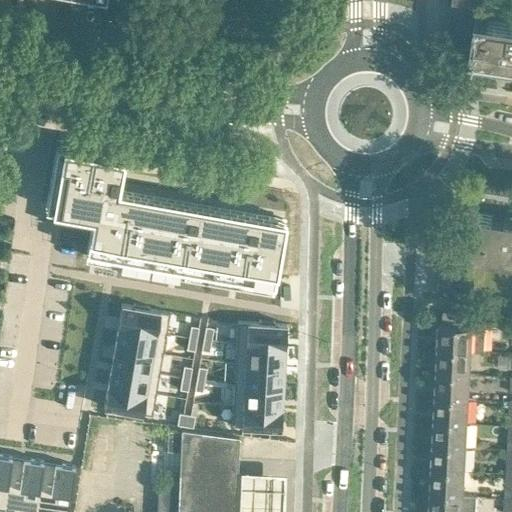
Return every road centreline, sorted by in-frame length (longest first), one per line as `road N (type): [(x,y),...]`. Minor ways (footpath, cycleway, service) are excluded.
road 1 (unknown): [(19,72),(7,170),(25,262),(47,303),(9,511)]
road 2 (secondary): [(351,165),(339,511)]
road 3 (secondary): [(368,511),(379,165)]
road 4 (residential): [(148,93),(160,110),(314,123)]
road 5 (residential): [(317,95),(168,86),(148,93)]
road 6 (residential): [(132,38),(0,16)]
road 7 (residential): [(123,89),(0,68)]
